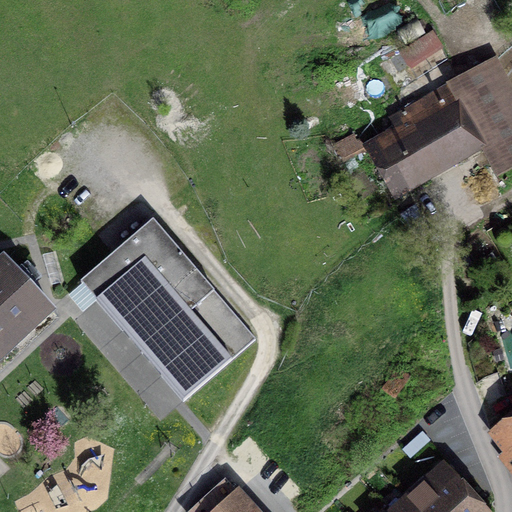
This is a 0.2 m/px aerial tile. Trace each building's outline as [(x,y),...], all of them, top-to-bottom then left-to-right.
[(356,137),(331,151),(341,168),(363,156),(391,208),(483,158),(496,182),(511,172),(511,95),(494,62),(388,121),(394,132),(362,149),(356,137)] [(156,220),(82,279),(180,400),(254,341),(156,220)] [(0,367),(55,316),(0,259),(0,367)] [(402,371),(385,388),(396,399),(413,381),(402,371)] [(511,419),(487,438),(511,471),(511,419)] [(404,511),(403,510),(400,511),(484,511),(456,480),(420,511),(404,511)] [(256,511),(238,493),(217,511),(256,511)]
